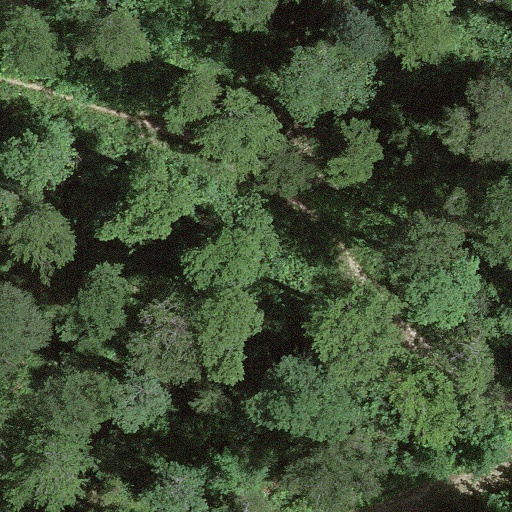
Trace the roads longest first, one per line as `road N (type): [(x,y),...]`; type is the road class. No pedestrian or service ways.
road 1 (track): [(511,404),(358,257),(277,195),(178,140),(0,85)]
road 2 (track): [(0,430),(335,239),(511,155)]
road 3 (track): [(511,459),(393,511)]
